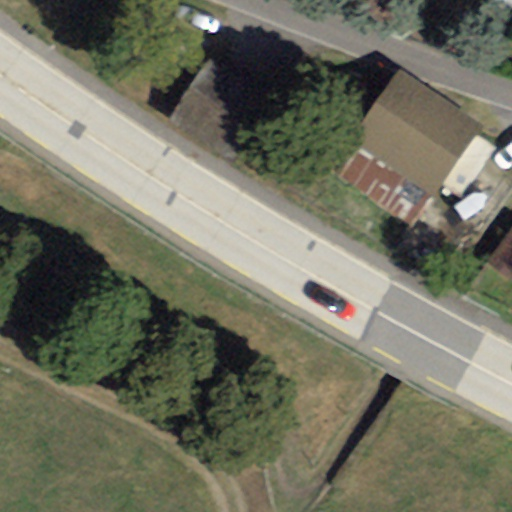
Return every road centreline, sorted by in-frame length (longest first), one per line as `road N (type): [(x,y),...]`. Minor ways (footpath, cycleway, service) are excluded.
road 1 (primary): [(511,382),(241,233),(0,77)]
road 2 (track): [(231,511),(220,480),(167,433),(0,352)]
